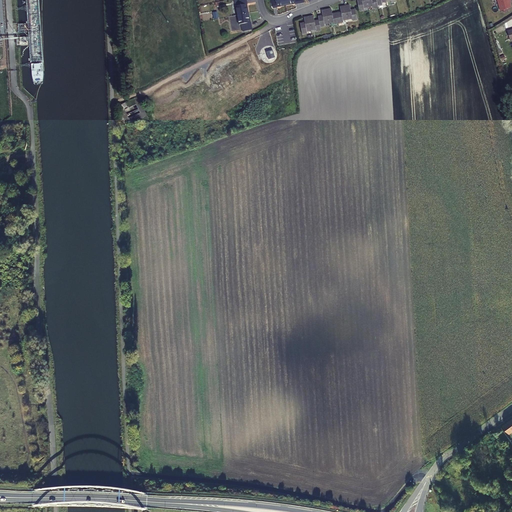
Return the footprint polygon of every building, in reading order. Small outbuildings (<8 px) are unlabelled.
[(236,18),(247,16),(245,7),(247,7),(245,0),(239,0),(233,1),(236,18)] [(271,0),(273,8),(277,7),(277,6),(285,5),(284,0),(271,0)] [(358,0),(360,10),(365,9),(364,7),(369,6),(367,0),(358,0)] [(496,0),(500,11),(511,8),(509,2),(510,1),(509,0),(496,0)] [(353,20),(357,19),(356,9),(351,10),(350,4),(345,5),(348,19),(353,18),(353,20)] [(342,11),(337,12),(339,23),(344,22),(343,20),(348,19),(345,5),(341,6),(342,11)] [(332,8),(326,9),(329,22),(334,21),(335,23),(339,23),(337,12),(333,13),(332,8)] [(318,16),(319,19),(320,26),(325,25),(324,23),(329,22),(326,9),(322,10),(323,15),(318,16)] [(314,15),(309,16),(311,29),(316,29),(316,31),(321,30),(320,26),(319,19),(315,20),(314,15)] [(250,25),(249,25),(247,16),(236,18),(238,27),(241,26),(242,35),(252,33),(250,25)] [(307,30),(311,29),(309,16),(304,17),(305,22),(300,23),(302,33),(307,32),(307,30)] [(481,455),(482,458),(491,453),(487,445),(478,449),(480,453),(481,455)]
